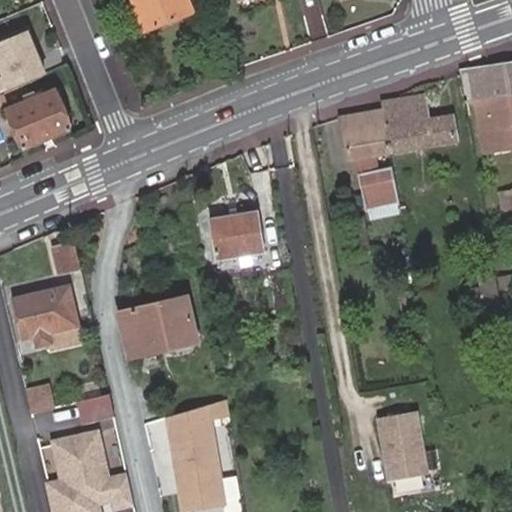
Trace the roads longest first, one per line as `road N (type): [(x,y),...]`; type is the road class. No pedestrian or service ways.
road 1 (tertiary): [(133,161),(439,42)]
road 2 (residential): [(70,0),(133,161)]
road 3 (tertiary): [(0,217),(133,161)]
